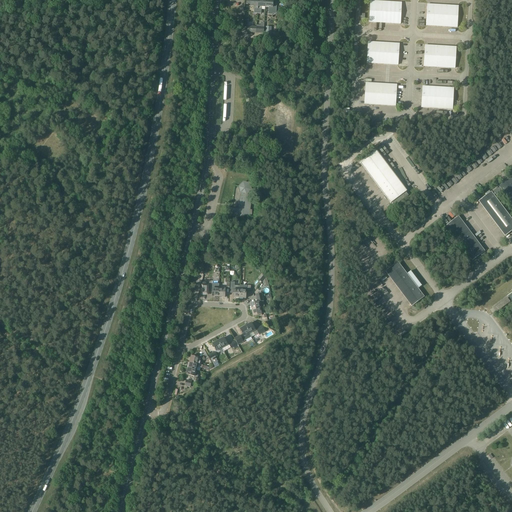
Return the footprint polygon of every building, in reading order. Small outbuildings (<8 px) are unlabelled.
[(257,13),(258,0),(246,0),(246,4),(250,4),(250,6),(254,6),(254,13),(257,13)] [(371,1),(369,22),(400,24),(401,3),(371,1)] [(427,4),(426,25),(457,27),(458,6),(427,4)] [(368,42),(367,63),(386,64),(390,64),(398,65),(399,44),(368,42)] [(425,45),(424,66),(455,68),(456,47),(425,45)] [(366,83),(364,104),(395,106),(397,85),(389,84),(385,84),(366,83)] [(423,86),(421,107),(452,109),(453,88),(423,86)] [(360,162),(390,203),(392,202),(394,206),(408,195),(405,192),(407,191),(376,150),(360,162)] [(511,177),(511,176),(498,186),(499,186),(491,192),(491,191),(478,201),(505,236),(511,230),(511,219),(495,197),(502,191),(511,204),(511,177)] [(231,209),(228,209),(228,217),(243,217),(243,216),(251,215),(251,211),(250,210),(251,202),(252,195),(252,192),(252,191),(251,190),(250,184),(243,182),(239,187),(240,193),(241,193),(240,197),(239,204),(239,209),(232,209),(231,209)] [(446,226),(472,260),(479,256),(480,254),(482,256),(486,253),(484,251),(458,217),(446,226)] [(398,262),(385,272),(412,306),(424,297),(423,297),(417,289),(422,286),(421,285),(421,286),(411,272),(411,271),(406,274),(398,263),(398,262)] [(231,282),(230,293),(233,293),(233,298),(239,298),(240,289),(240,286),(235,285),(235,282),(231,282)] [(496,306),(499,310),(510,302),(507,298),(496,306)] [(252,310),(260,308),(259,302),(250,304),(252,310)] [(246,326),(250,334),(253,332),(255,336),(258,334),(259,335),(265,332),(262,327),(255,331),(251,323),(246,326)] [(250,334),(246,326),(240,329),(244,337),(243,337),(242,337),(238,340),(240,344),(242,342),(245,341),(252,337),(250,334)] [(218,341),(222,349),(222,348),(224,351),(231,348),(233,347),(234,349),(239,347),(235,340),(227,345),(224,338),(218,341)] [(220,350),(222,349),(218,341),(212,344),(216,351),(209,355),(214,366),(218,364),(217,362),(218,362),(215,357),(217,356),(216,354),(221,352),(220,350)] [(189,362),(198,364),(199,361),(202,360),(203,361),(209,358),(204,349),(201,351),(203,355),(200,357),(199,358),(191,356),(189,362)] [(196,370),(198,364),(189,362),(188,368),(196,370)] [(196,373),(196,370),(188,368),(186,374),(194,376),(193,381),(198,382),(199,379),(197,378),(198,374),(196,373)]
